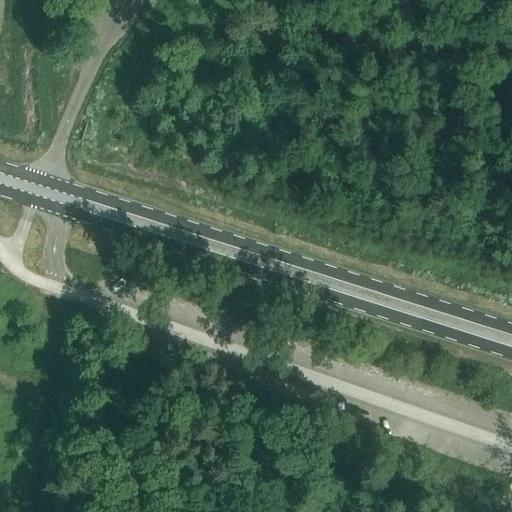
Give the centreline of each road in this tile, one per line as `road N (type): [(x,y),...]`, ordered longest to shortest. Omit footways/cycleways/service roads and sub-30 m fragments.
road 1 (secondary): [(36,202),(511,354)]
road 2 (secondary): [(511,330),(44,181)]
road 3 (unclassified): [(55,288),(511,448)]
road 4 (unclassified): [(44,181),(124,0)]
road 5 (track): [(63,129),(46,102),(40,0)]
